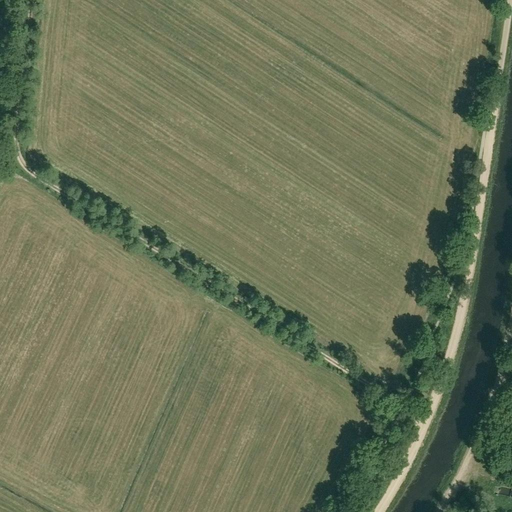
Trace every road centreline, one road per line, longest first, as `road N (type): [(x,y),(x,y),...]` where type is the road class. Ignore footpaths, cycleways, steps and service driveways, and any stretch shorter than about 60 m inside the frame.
road 1 (track): [(379,511),(453,347),(496,95)]
road 2 (track): [(431,511),(495,375)]
